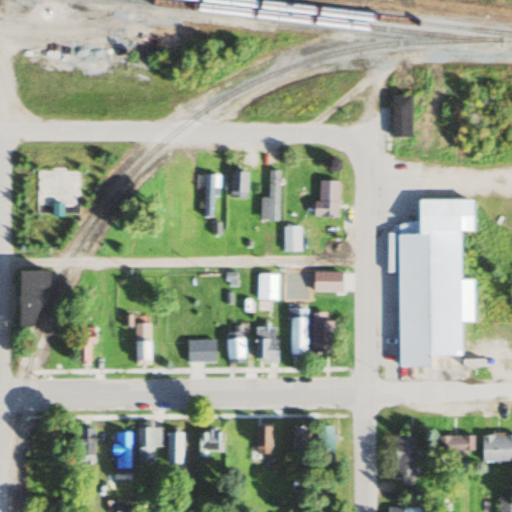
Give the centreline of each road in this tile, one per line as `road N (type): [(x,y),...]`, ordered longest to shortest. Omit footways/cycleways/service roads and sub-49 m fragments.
road 1 (residential): [(0,395),(511,391)]
road 2 (residential): [(363,511),(373,135)]
road 3 (residential): [(0,132),(373,135)]
